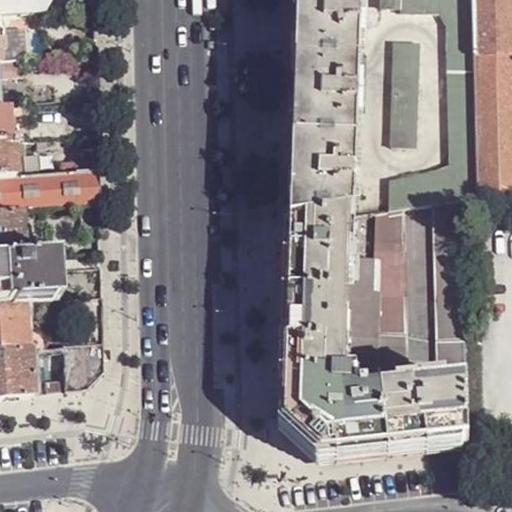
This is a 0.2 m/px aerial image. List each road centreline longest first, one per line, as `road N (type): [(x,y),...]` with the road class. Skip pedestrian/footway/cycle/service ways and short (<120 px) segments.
road 1 (secondary): [(169,349),(163,0)]
road 2 (secondary): [(195,495),(202,426),(169,349)]
road 3 (residential): [(143,485),(115,479),(0,489)]
road 4 (secondary): [(169,349),(143,485)]
